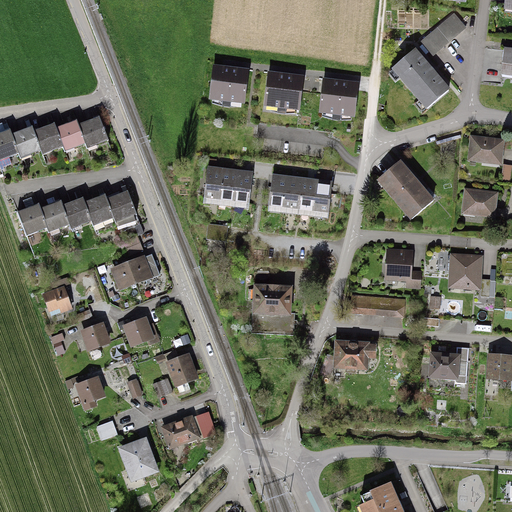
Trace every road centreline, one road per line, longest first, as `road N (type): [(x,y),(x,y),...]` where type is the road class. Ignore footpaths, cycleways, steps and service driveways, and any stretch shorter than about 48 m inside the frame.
road 1 (unclassified): [(237,450),(223,390),(72,0)]
road 2 (residential): [(300,465),(362,450),(511,455)]
road 3 (residential): [(352,236),(368,148),(471,115)]
road 4 (residential): [(325,326),(511,342)]
road 5 (residential): [(352,236),(511,245)]
road 6 (track): [(368,148),(383,0)]
road 7 (residential): [(284,453),(325,326)]
